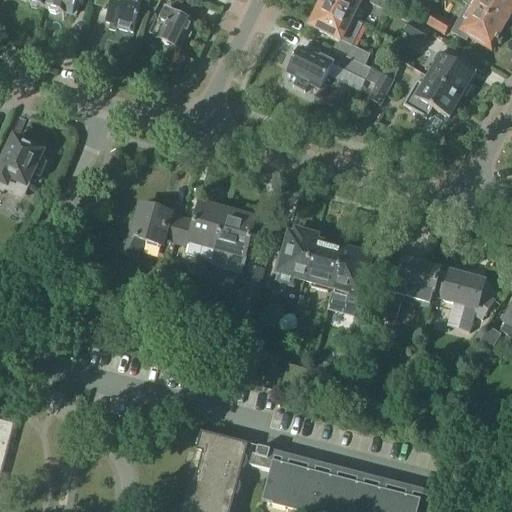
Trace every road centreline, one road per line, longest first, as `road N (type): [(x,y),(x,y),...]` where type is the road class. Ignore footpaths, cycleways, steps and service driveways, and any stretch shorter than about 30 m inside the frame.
road 1 (residential): [(460,204),(198,129)]
road 2 (residential): [(198,129),(0,73)]
road 3 (residential): [(198,129),(262,0)]
